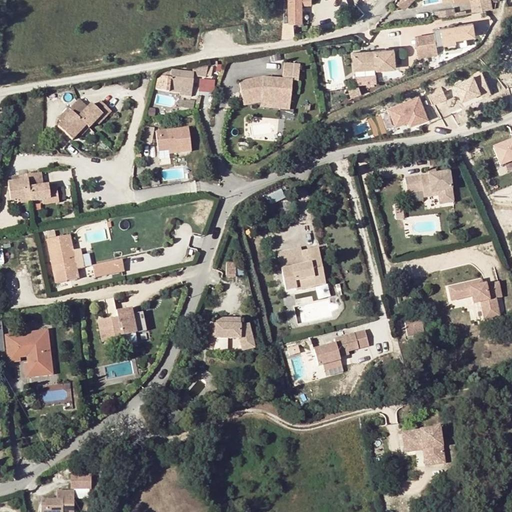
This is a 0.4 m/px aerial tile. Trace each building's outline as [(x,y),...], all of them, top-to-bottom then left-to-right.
[(288,0),(284,0),(283,25),(282,39),(293,37),(293,29),(301,29),(301,23),(289,24),(288,0)] [(288,0),(289,24),(301,23),(302,23),(302,4),(311,4),(310,0),(288,0)] [(454,0),(455,0),(471,0),(473,9),(488,6),(487,0),(454,0)] [(344,11),(338,4),(328,13),(333,20),(344,11)] [(421,35),(411,37),(413,45),(423,43),(421,35)] [(423,43),(413,45),(415,55),(425,53),(423,43)] [(391,50),(351,53),(352,71),(376,69),(376,70),(393,69),(391,50)] [(283,62),(283,78),(300,78),(300,62),(283,62)] [(217,64),(195,69),(197,80),(219,74),(217,64)] [(184,82),(185,72),(171,71),(170,80),(184,82)] [(464,104),(492,92),(483,71),(455,83),(464,104)] [(184,82),(170,80),(169,87),(191,89),(193,73),(185,72),(184,82)] [(215,92),(215,79),(199,79),(199,92),(215,92)] [(288,81),(280,81),(279,85),(270,84),(270,80),(261,79),(250,81),(245,102),(258,99),(257,103),(287,105),(287,103),(288,81)] [(240,102),(245,102),(250,81),(237,84),(240,102)] [(388,107),(396,129),(429,118),(421,95),(388,107)] [(91,105),(88,109),(85,111),(82,108),(85,106),(78,100),(68,109),(86,127),(89,129),(91,127),(96,108),(91,105)] [(91,127),(96,122),(102,116),(105,119),(111,113),(101,102),(96,106),(96,108),(91,127)] [(286,111),(287,105),(257,103),(257,108),(286,111)] [(86,127),(68,109),(62,115),(66,119),(61,123),(57,127),(72,141),(79,134),(86,127)] [(99,126),(105,119),(102,116),(96,122),(99,126)] [(82,136),(89,129),(86,127),(79,134),(82,136)] [(188,132),(156,135),(159,158),(191,155),(188,132)] [(511,139),(491,145),(499,173),(511,169),(511,139)] [(32,203),(44,201),(51,200),(52,205),(60,204),(59,189),(51,190),(50,186),(45,187),(41,187),(40,182),(44,182),(43,173),(20,176),(21,181),(9,183),(12,202),(22,200),(32,199),(32,203)] [(428,176),(405,179),(407,194),(423,192),(423,195),(438,193),(438,196),(439,205),(453,203),(449,173),(436,175),(428,176)] [(268,195),(272,203),(287,197),(283,188),(268,195)] [(53,273),(55,285),(77,281),(75,271),(71,272),(68,258),(72,258),(68,236),(47,240),(51,261),(53,260),(56,273),(53,273)] [(295,291),(316,286),(313,275),(322,273),(317,250),(301,253),(304,266),(281,271),(285,291),(294,289),(295,291)] [(122,261),(112,262),(114,273),(124,272),(122,261)] [(93,278),(114,273),(112,262),(91,266),(93,278)] [(232,264),(223,265),(223,278),(233,277),(232,264)] [(326,285),(322,273),(313,275),(316,286),(326,285)] [(476,282),(449,289),(452,302),(472,297),(474,304),(481,302),(485,320),(500,316),(496,299),(502,298),(498,283),(486,286),(486,285),(477,287),(476,282)] [(99,321),(103,342),(119,339),(119,338),(136,334),(131,309),(116,312),(118,319),(113,321),(112,318),(99,321)] [(404,322),(406,338),(424,334),(422,319),(404,322)] [(208,322),(204,339),(216,342),(240,341),(243,353),(255,350),(253,339),(249,325),(242,326),(241,321),(216,321),(216,324),(208,322)] [(23,334),(5,335),(8,363),(20,362),(20,355),(29,354),(30,363),(24,364),(25,374),(28,376),(28,378),(43,376),(42,369),(52,368),(50,351),(47,352),(45,334),(41,331),(33,332),(34,337),(27,337),(27,335),(23,336),(23,334)] [(355,334),(336,340),(341,357),(350,355),(350,352),(359,349),(355,334)] [(216,342),(204,339),(202,348),(213,351),(216,342)] [(314,347),(321,371),(341,365),(335,341),(314,347)] [(278,363),(274,348),(266,351),(271,366),(278,363)] [(278,363),(271,366),(273,373),(280,371),(278,363)] [(128,370),(130,389),(139,387),(138,370),(128,370)] [(439,427),(412,431),(414,447),(423,445),(424,450),(428,449),(430,465),(445,463),(439,427)] [(412,431),(402,433),(405,452),(424,450),(423,445),(414,447),(412,431)] [(88,462),(68,465),(71,479),(90,476),(88,462)] [(67,511),(68,511),(66,502),(77,501),(74,481),(56,484),(57,494),(44,497),(46,511),(67,511)] [(66,502),(68,511),(79,508),(77,501),(66,502)]
